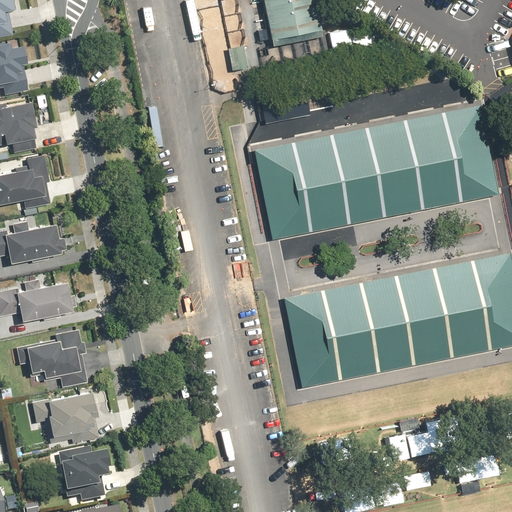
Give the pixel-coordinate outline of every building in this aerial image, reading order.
[(0,0),(0,37),(16,34),(11,10),(13,9),(10,0),(0,0)] [(310,0),(265,0),(274,43),(317,34),(310,0)] [(0,44),(0,96),(30,91),(20,40),(0,44)] [(243,45),(225,49),(230,73),(248,69),(243,45)] [(480,101),(239,145),(256,238),(497,193),(480,101)] [(0,106),(0,154),(34,147),(30,128),(33,127),(28,102),(4,107),(4,105),(0,106)] [(39,212),(37,206),(53,203),(43,154),(25,158),(26,166),(12,169),(13,172),(0,174),(0,205),(15,203),(17,210),(23,209),(24,215),(39,212)] [(0,221),(0,255),(4,254),(6,265),(63,253),(60,238),(55,238),(52,224),(42,226),(40,214),(0,221)] [(511,300),(501,248),(272,296),(292,385),(511,338),(511,300)] [(0,290),(0,317),(17,314),(18,322),(70,312),(64,282),(19,291),(18,287),(0,290)] [(60,379),(61,386),(84,381),(74,329),(52,334),(54,340),(22,347),(28,374),(41,372),(43,382),(60,379)] [(70,439),(71,444),(98,439),(88,391),(33,402),(42,445),(70,439)] [(511,437),(511,411),(486,416),(491,442),(511,437)] [(409,457),(405,438),(419,436),(415,417),(396,421),(398,433),(388,435),(393,460),(409,457)] [(99,476),(105,475),(104,469),(106,469),(103,451),(91,453),(90,447),(58,453),(58,455),(51,457),(58,495),(66,494),(67,501),(103,494),(99,476)] [(430,485),(426,469),(403,475),(407,490),(430,485)] [(482,489),(479,478),(459,484),(461,494),(482,489)]
